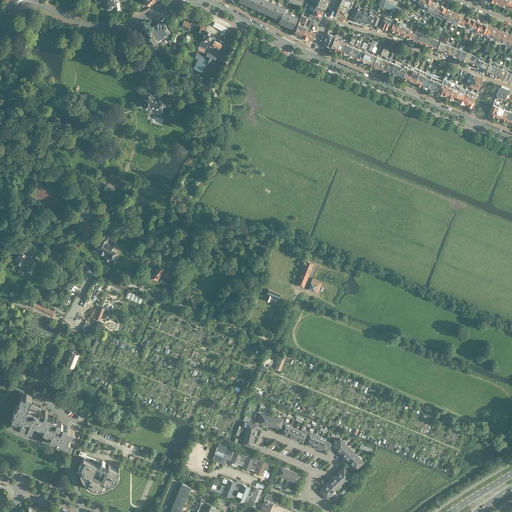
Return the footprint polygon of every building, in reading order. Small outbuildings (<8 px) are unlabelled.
[(115,9),(120,8),(119,0),(104,0),(105,1),(107,1),(108,7),(113,7),(113,9),(115,9)] [(271,1),(268,0),(254,0),(252,6),(266,12),(271,1)] [(424,0),(420,6),(415,12),(418,14),(423,7),(426,9),(431,1),(431,0),(430,0),(424,0)] [(285,7),(271,1),(266,12),(280,18),(283,11),(285,7)] [(314,5),(311,10),(321,14),(322,14),(323,13),(323,11),(323,9),(317,6),(318,4),(311,1),(310,3),(314,5)] [(385,1),(382,6),(389,9),(391,10),(394,12),(394,11),(397,13),(400,13),(403,15),(405,10),(385,1)] [(426,9),(425,11),(430,13),(431,11),(435,4),(431,1),(426,9)] [(338,9),(348,13),(350,8),(340,4),(340,3),(338,9)] [(430,13),(430,14),(435,16),(436,13),(440,6),(435,4),(431,11),(430,13)] [(357,21),(359,22),(364,9),(358,6),(353,21),(357,22),(357,21)] [(435,16),(434,17),(440,20),(442,17),(442,16),(445,9),(445,8),(440,6),(436,13),(435,16)] [(363,22),(365,23),(370,10),(364,7),(364,9),(359,22),(363,23),(363,22)] [(369,23),(371,24),(376,11),(370,8),(370,10),(365,23),(369,24),(369,23)] [(348,13),(338,9),(335,14),(336,15),(345,19),(348,13)] [(380,27),(383,28),(391,10),(389,9),(386,17),(385,16),(383,20),(382,19),(380,26),(380,27)] [(442,16),(442,17),(447,19),(450,11),(450,10),(449,10),(448,9),(447,10),(445,9),(442,16)] [(302,12),(301,15),(318,22),(318,20),(319,20),(320,18),(321,17),(321,16),(321,15),(321,14),(311,10),(309,15),(302,12)] [(280,18),(279,21),(292,27),(297,17),(283,11),(280,18)] [(447,19),(446,21),(451,23),(452,21),(455,13),(450,11),(447,19)] [(383,28),(386,30),(386,29),(388,30),(390,23),(389,22),(391,19),(390,19),(391,16),(390,16),(392,13),(390,12),(383,28)] [(191,23),(199,26),(201,20),(197,19),(197,18),(193,17),(194,15),(187,13),(182,27),(188,29),(191,23)] [(375,14),(371,23),(376,25),(381,14),(378,13),(378,15),(375,14)] [(451,23),(451,24),(456,26),(457,23),(460,15),(455,13),(452,21),(451,23)] [(300,18),(293,33),(296,35),(297,34),(311,40),(316,29),(317,25),(316,25),(318,22),(301,15),(300,18)] [(465,17),(460,15),(457,23),(462,25),(462,24),(466,16),(465,17)] [(466,16),(462,24),(466,26),(465,28),(466,28),(465,30),(466,31),(467,29),(471,18),(466,16)] [(476,20),(471,18),(467,29),(472,31),(473,29),(476,20)] [(393,32),(395,32),(400,21),(397,20),(396,23),(393,22),(390,30),(390,31),(391,31),(392,32),(393,32)] [(476,20),(473,29),(472,31),(475,32),(476,31),(478,32),(481,23),(479,22),(479,21),(477,20),(477,21),(476,20)] [(395,32),(401,35),(404,26),(404,27),(405,24),(400,21),(395,32)] [(156,25),(165,37),(170,33),(163,22),(161,24),(160,23),(158,23),(156,25)] [(215,23),(212,27),(224,34),(227,29),(215,23)] [(481,23),(478,32),(481,33),(481,34),(484,36),(488,26),(488,25),(486,24),(485,24),(481,23)] [(201,33),(204,34),(204,33),(206,26),(201,24),(198,33),(201,34),(201,33)] [(151,29),(159,41),(165,37),(156,25),(151,29)] [(404,26),(401,35),(406,37),(409,29),(404,27),(404,26)] [(486,37),(490,39),(494,29),(493,28),(493,27),(491,27),(490,27),(488,26),(484,36),(486,36),(486,37)] [(490,39),(489,40),(495,42),(499,31),(497,30),(497,29),(495,28),(494,29),(490,39)] [(159,41),(151,29),(148,30),(148,33),(146,34),(148,36),(147,36),(150,39),(146,42),(154,48),(158,45),(156,43),(159,41)] [(409,29),(406,37),(411,39),(415,31),(409,29)] [(172,40),(177,42),(181,32),(175,30),(172,40)] [(204,33),(204,34),(198,47),(198,49),(194,47),(194,49),(203,53),(209,41),(211,38),(213,33),(205,30),(204,33)] [(417,41),(423,44),(426,36),(427,36),(429,31),(427,30),(425,35),(420,33),(417,41)] [(411,39),(417,41),(420,33),(415,31),(411,39)] [(432,38),(429,46),(435,49),(438,40),(442,32),(439,31),(435,39),(433,38),(432,38)] [(495,42),(500,44),(500,43),(504,33),(504,32),(502,31),(501,32),(499,31),(495,42)] [(330,47),(335,36),(327,33),(323,44),(326,45),(327,46),(329,47),(330,47)] [(426,36),(423,44),(429,46),(432,38),(433,38),(435,33),(433,33),(431,37),(427,36),(426,36)] [(504,33),(500,43),(504,44),(506,44),(510,35),(508,34),(507,33),(506,33),(505,33),(504,33)] [(335,36),(330,47),(333,48),(334,49),(335,49),(336,49),(341,38),(342,36),(341,36),(339,34),(337,34),(336,34),(335,36)] [(347,41),(342,52),(343,52),(343,53),(345,54),(346,53),(348,54),(353,43),(355,39),(356,35),(353,34),(350,42),(347,41)] [(211,38),(209,41),(208,44),(219,49),(221,44),(214,41),(215,39),(211,38)] [(343,39),(341,38),(336,49),(339,50),(339,51),(340,52),(342,52),(347,41),(347,40),(343,38),(343,39)] [(359,46),(354,57),(355,57),(355,58),(357,59),(358,58),(361,59),(365,48),(367,45),(367,44),(368,41),(369,40),(367,39),(365,43),(364,42),(362,47),(359,46)] [(365,48),(361,59),(361,61),(363,61),(364,61),(366,62),(373,45),(375,41),(372,39),(371,42),(368,41),(367,44),(367,45),(365,48)] [(352,56),(354,57),(359,46),(361,41),(357,40),(355,44),(353,43),(348,54),(349,54),(349,56),(351,56),(352,56)] [(436,49),(442,51),(445,43),(440,41),(436,49)] [(445,43),(442,51),(447,53),(450,45),(451,43),(446,41),(445,43)] [(380,53),(383,54),(386,47),(387,47),(389,43),(386,42),(384,48),(383,48),(380,53)] [(373,45),(366,62),(369,63),(369,64),(371,64),(372,64),(373,64),(377,53),(379,48),(376,47),(376,46),(373,45)] [(447,53),(452,56),(456,48),(450,45),(447,53)] [(461,50),(456,48),(452,56),(457,58),(461,50)] [(463,60),(468,62),(471,54),(472,54),(474,49),(472,48),(471,52),(470,51),(469,53),(466,52),(463,60)] [(471,54),(468,62),(474,64),(477,56),(474,55),(476,49),(474,48),(474,49),(472,54),(471,54)] [(457,58),(463,60),(466,52),(461,50),(457,58)] [(206,57),(204,61),(207,62),(210,64),(212,60),(214,61),(217,54),(208,51),(206,56),(205,57),(206,57)] [(206,56),(197,52),(195,57),(198,58),(194,68),(203,72),(207,62),(204,61),(206,57),(205,57),(206,56)] [(377,53),(373,64),(373,66),(375,66),(376,66),(378,67),(382,57),(383,54),(380,53),(380,54),(377,53)] [(382,57),(378,67),(381,68),(382,69),(383,70),(384,69),(389,58),(386,57),(387,56),(386,55),(384,58),(382,57)] [(478,57),(474,66),(480,69),(483,61),(484,58),(479,56),(478,57)] [(389,58),(384,69),(387,70),(387,72),(389,72),(390,72),(395,60),(389,58)] [(395,60),(390,72),(391,72),(391,73),(393,74),(394,73),(396,74),(401,63),(395,60)] [(485,71),(484,71),(489,73),(494,62),(489,60),(488,63),(485,71)] [(401,63),(396,74),(396,75),(400,77),(401,76),(402,77),(407,64),(408,64),(402,61),(401,63)] [(480,69),(485,71),(488,63),(483,61),(480,69)] [(489,73),(493,75),(498,64),(494,62),(489,73)] [(407,64),(402,77),(403,77),(403,78),(405,79),(406,79),(408,80),(413,69),(414,67),(412,66),(407,64)] [(498,64),(493,75),(498,77),(503,66),(498,64)] [(503,66),(498,77),(503,79),(506,71),(507,69),(507,67),(503,66)] [(414,67),(413,69),(408,80),(411,81),(413,82),(414,82),(420,69),(414,67)] [(420,69),(414,82),(417,84),(418,84),(419,85),(420,85),(426,72),(420,69)] [(506,71),(503,79),(507,80),(507,79),(511,80),(511,76),(511,70),(507,69),(506,71)] [(425,74),(420,85),(423,86),(425,87),(426,87),(432,73),(426,71),(425,74)] [(432,73),(426,87),(429,88),(429,89),(430,90),(431,89),(432,90),(436,78),(437,76),(432,73)] [(468,79),(480,84),(482,78),(470,74),(468,79)] [(437,92),(438,92),(442,81),(436,78),(432,90),(434,91),(435,91),(436,92),(437,92)] [(442,81),(438,92),(439,93),(440,94),(441,93),(443,94),(448,82),(449,80),(443,78),(443,79),(442,81)] [(468,79),(466,84),(478,89),(480,84),(468,79)] [(448,82),(443,94),(445,95),(446,96),(447,97),(448,96),(449,96),(454,84),(454,83),(449,80),(448,82)] [(454,84),(449,96),(450,97),(450,98),(451,98),(453,98),(454,99),(459,86),(460,87),(460,85),(454,83),(454,84)] [(458,101),(460,101),(465,89),(462,88),(463,85),(461,84),(460,85),(460,87),(459,86),(454,99),(456,99),(457,100),(458,101)] [(498,90),(509,95),(510,92),(509,92),(510,89),(501,86),(500,87),(499,87),(498,90)] [(463,103),(465,104),(470,91),(465,89),(460,101),(461,102),(462,103),(463,103)] [(509,95),(498,90),(496,94),(497,94),(496,96),(505,100),(506,98),(507,98),(509,95)] [(470,91),(465,104),(467,104),(468,105),(469,106),(470,106),(471,106),(476,93),(470,91)] [(151,107),(162,110),(164,105),(169,106),(171,99),(162,96),(162,97),(158,96),(158,97),(152,95),(152,94),(146,93),(146,95),(144,95),(142,100),(144,101),(143,106),(150,108),(151,107)] [(491,114),(494,115),(499,104),(496,102),(496,101),(494,100),(489,112),(491,113),(491,114)] [(193,108),(188,103),(181,110),(186,115),(193,108)] [(499,104),(494,115),(497,117),(498,116),(499,117),(505,105),(502,104),(502,105),(499,104)] [(502,119),(505,120),(509,108),(506,107),(507,106),(505,105),(499,117),(501,118),(502,119)] [(81,232),(81,233),(87,236),(92,227),(86,224),(81,232)] [(110,236),(105,234),(101,233),(94,249),(106,254),(104,258),(114,262),(117,254),(116,254),(117,252),(112,249),(115,243),(114,243),(116,239),(110,236)] [(25,271),(31,274),(36,260),(30,258),(30,259),(27,257),(28,254),(19,251),(15,262),(23,266),(24,265),(27,267),(25,271)] [(294,283),(302,287),(312,263),(302,259),(299,264),(302,265),(294,283)] [(152,275),(158,280),(161,275),(160,273),(163,269),(159,265),(155,270),(151,267),(148,271),(152,274),(152,275)] [(163,275),(167,279),(171,274),(166,271),(165,272),(163,275)] [(306,288),(316,292),(321,282),(310,278),(306,288)] [(272,298),(278,300),(280,294),(268,289),(264,299),(270,302),(272,298)] [(143,298),(128,292),(125,298),(140,304),(143,298)] [(35,303),(33,307),(44,312),(53,316),(55,311),(46,307),(45,308),(35,303)] [(99,322),(105,309),(100,307),(95,320),(99,322)] [(72,352),(67,364),(73,367),(78,354),(76,353),(76,351),(76,350),(74,349),(73,350),(72,352)] [(275,368),(280,370),(287,356),(281,353),(275,368)] [(41,393),(50,398),(53,393),(44,388),(41,393)] [(47,433),(51,434),(50,437),(54,439),(55,437),(57,438),(55,443),(60,445),(61,442),(69,445),(71,441),(68,439),(70,434),(73,436),(75,431),(67,428),(68,426),(61,424),(62,422),(57,420),(59,418),(54,416),(53,417),(47,414),(48,411),(46,410),(45,410),(45,409),(44,409),(44,408),(43,408),(43,407),(41,407),(42,406),(30,401),(32,396),(26,394),(25,396),(21,395),(17,406),(16,405),(14,410),(16,411),(15,413),(14,413),(12,418),(19,421),(20,420),(22,421),(20,425),(25,427),(26,424),(28,425),(27,427),(32,429),(33,425),(41,428),(41,427),(44,428),(43,429),(47,431),(47,433)] [(281,433),(287,435),(290,427),(290,426),(291,424),(284,421),(283,425),(284,425),(281,433)] [(242,427),(241,430),(244,431),(244,430),(245,430),(245,433),(253,435),(254,430),(246,428),(242,427)] [(287,435),(292,437),(296,429),(290,427),(287,435)] [(296,429),(292,437),(297,439),(301,431),(296,429)] [(301,431),(297,439),(302,441),(304,436),(306,437),(308,433),(307,432),(307,431),(302,429),(301,431)] [(305,443),(311,445),(315,436),(316,434),(310,432),(309,434),(305,443)] [(315,436),(311,445),(316,447),(320,439),(321,436),(316,434),(315,436)] [(332,445),(337,449),(344,442),(339,438),(332,445)] [(325,441),(320,439),(316,447),(322,449),(325,441)] [(212,458),(224,462),(226,458),(230,460),(235,447),(218,441),(212,458)] [(325,441),(322,449),(327,451),(330,443),(325,441)] [(337,449),(341,453),(348,446),(344,442),(337,449)] [(348,446),(341,453),(345,457),(352,450),(348,446)] [(241,453),(235,450),(231,461),(237,464),(241,453)] [(345,457),(349,461),(356,454),(352,450),(345,457)] [(349,461),(352,465),(360,458),(356,454),(349,461)] [(247,456),(243,468),(249,470),(250,468),(255,470),(256,466),(253,465),(255,459),(251,457),(247,456)] [(94,489),(95,489),(97,489),(98,489),(100,489),(102,488),(103,488),(106,487),(107,486),(109,485),(110,484),(111,483),(113,484),(111,485),(112,485),(111,485),(112,485),(113,484),(115,482),(117,480),(118,477),(119,477),(118,477),(119,474),(119,471),(119,470),(119,467),(119,469),(109,465),(108,468),(104,466),(105,462),(102,461),(102,462),(98,460),(97,463),(85,459),(85,458),(84,457),(83,458),(83,459),(82,460),(81,462),(81,463),(80,465),(80,466),(80,467),(80,470),(81,473),(81,475),(83,478),(84,480),(87,482),(88,483),(87,485),(86,484),(87,485),(88,486),(90,487),(91,488),(94,489)] [(260,458),(254,473),(261,475),(267,461),(260,458)] [(360,458),(352,465),(357,470),(364,463),(360,458)] [(277,474),(282,476),(285,468),(280,466),(277,474)] [(339,471),(346,478),(350,474),(343,467),(339,471)] [(285,468),(282,476),(287,478),(290,470),(285,468)] [(287,478),(292,480),(295,472),(290,470),(287,478)] [(335,474),(342,482),(346,478),(339,471),(335,474)] [(295,472),(292,480),(297,482),(300,474),(295,472)] [(342,482),(335,474),(331,478),(338,485),(342,482)] [(228,478),(222,493),(231,496),(236,481),(228,478)] [(331,478),(327,482),(334,489),(338,485),(331,478)] [(323,486),(330,493),(334,489),(327,482),(323,486)] [(182,483),(180,488),(189,491),(191,486),(182,483)] [(242,483),(235,499),(243,502),(250,486),(242,483)] [(255,486),(248,503),(256,506),(263,489),(255,486)] [(330,493),(323,486),(318,492),(325,499),(330,493)] [(180,488),(178,492),(187,496),(189,491),(180,488)] [(178,492),(176,497),(185,501),(187,496),(178,492)] [(268,511),(273,503),(295,511),(313,511),(266,493),(258,511),(268,511)] [(176,497),(174,502),(183,505),(185,501),(176,497)] [(174,502),(172,507),(181,510),(183,505),(174,502)]
